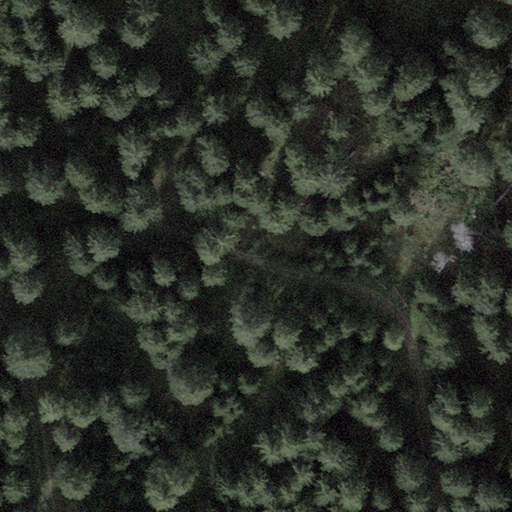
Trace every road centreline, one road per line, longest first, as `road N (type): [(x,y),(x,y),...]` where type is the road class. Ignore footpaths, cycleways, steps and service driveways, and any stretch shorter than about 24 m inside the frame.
road 1 (track): [(448,511),(402,314),(252,258),(16,184),(0,186)]
road 2 (track): [(0,322),(53,442),(53,511)]
